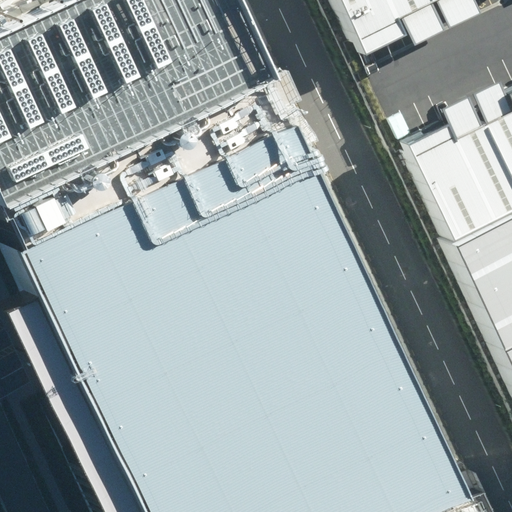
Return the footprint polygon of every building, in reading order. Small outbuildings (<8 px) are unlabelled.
[(435,511),(209,0),(0,0),(0,251),(11,274),(0,279),(0,348),(71,511),(435,511)] [(328,0),(347,40),(386,22),(379,7),(394,0),(328,0)] [(490,104),(474,110),(511,190),(511,189),(511,76),(499,83),(505,97),(490,104)] [(432,114),(392,133),(435,226),(511,190),(474,110),(452,120),(438,127),(432,114)] [(511,206),(438,240),(511,398),(511,206)]
